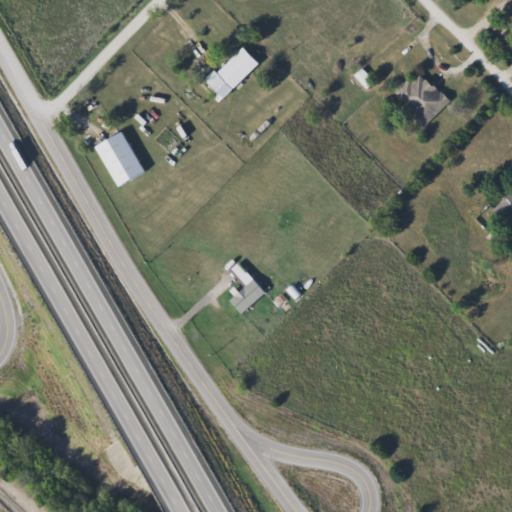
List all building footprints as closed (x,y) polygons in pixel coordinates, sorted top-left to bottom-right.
[(254,64),(216,101),(199,83),(237,46),(254,64)] [(369,82),(362,88),(351,74),(358,68),(369,82)] [(390,94),(416,70),(445,102),(419,126),(390,94)] [(142,171),(113,187),(90,146),(119,130),(142,171)] [(479,216),(508,188),(511,192),(511,237),(511,238),(500,227),(495,232),(479,216)] [(235,315),(223,298),(251,279),(263,295),(235,315)]
